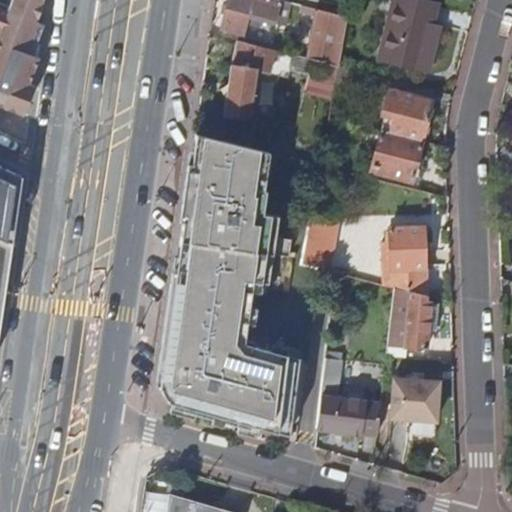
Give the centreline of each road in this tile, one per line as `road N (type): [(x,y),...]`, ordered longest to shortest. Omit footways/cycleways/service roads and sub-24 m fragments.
road 1 (residential): [(503,0),(472,145),(478,511)]
road 2 (primary): [(95,417),(158,0)]
road 3 (residential): [(95,417),(427,511)]
road 4 (primary): [(81,185),(34,511)]
road 5 (primary): [(106,0),(81,185)]
